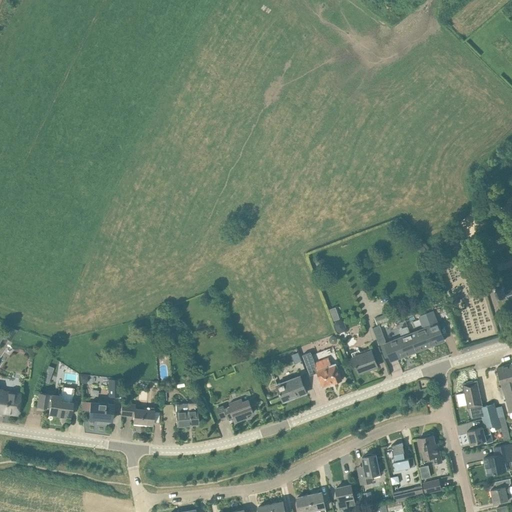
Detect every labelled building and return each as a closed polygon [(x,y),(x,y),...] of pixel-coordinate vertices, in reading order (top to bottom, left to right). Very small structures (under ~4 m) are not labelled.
[(453,228),(447,234),(454,242),(460,236),(453,228)] [(511,271),(508,272),(508,271),(507,271),(507,273),(502,274),(502,273),(501,273),(501,274),(500,275),(500,276),(501,279),(497,280),(495,281),(496,282),(496,283),(494,284),(497,293),(498,292),(499,295),(505,294),(506,298),(507,297),(508,299),(511,297),(511,271)] [(336,307),(330,309),(334,321),(340,319),(336,307)] [(433,311),(419,316),(424,329),(410,334),(417,351),(444,340),(438,323),(438,324),(433,311)] [(380,346),(387,343),(380,325),(373,328),(380,346)] [(391,361),(417,351),(410,334),(385,344),(391,361)] [(378,366),(374,357),(372,350),(353,357),(359,373),(378,366)] [(315,363),(314,361),(310,351),(302,354),(310,375),(318,372),(323,386),(334,382),(334,383),(342,380),(336,363),(331,365),(328,358),(315,363)] [(511,363),(497,367),(498,368),(503,388),(510,412),(511,411),(511,363)] [(54,368),(47,365),(42,380),(48,383),(54,368)] [(306,392),(303,383),(300,376),(277,385),(280,392),(283,401),(292,398),(291,396),(305,391),(306,393),(306,392)] [(108,379),(108,397),(120,397),(120,379),(108,379)] [(494,426),(500,424),(495,404),(483,406),(477,381),(462,384),(463,386),(462,388),(463,388),(463,390),(464,390),(463,391),(464,392),(468,408),(470,408),(472,418),(482,416),(484,427),(484,428),(489,427),(494,426)] [(1,389),(0,389),(0,411),(17,414),(20,394),(1,391),(1,389)] [(62,396),(52,395),(39,393),(39,396),(37,406),(46,407),(46,406),(50,407),(49,414),(70,417),(72,402),(62,400),(62,396)] [(280,397),(270,401),(272,405),(281,402),(280,397)] [(254,412),(250,403),(249,399),(243,402),(242,399),(229,403),(230,406),(225,408),(224,405),(217,408),(218,411),(222,421),(234,416),(236,422),(249,417),(248,414),(254,412)] [(112,421),(113,411),(113,404),(90,402),(89,418),(97,418),(101,418),(101,420),(112,421)] [(177,404),(175,404),(177,426),(187,425),(186,424),(189,423),(189,424),(198,423),(197,409),(196,409),(196,402),(177,404)] [(154,410),(134,409),(135,404),(122,403),(121,415),(134,416),(133,422),(152,424),(153,414),(154,410)] [(483,427),(467,431),(471,444),(486,440),(487,443),(493,441),(489,427),(484,428),(484,427),(483,428),(483,427)] [(426,437),(418,438),(421,450),(423,450),(425,458),(433,457),(434,463),(442,462),(438,443),(435,444),(433,435),(431,436),(430,434),(426,435),(426,437)] [(396,470),(415,466),(413,457),(405,459),(404,453),(402,443),(391,445),(395,461),(394,461),(396,470)] [(488,474),(497,472),(507,470),(506,462),(511,460),(511,443),(504,445),(494,447),(496,455),(484,458),(488,474)] [(364,465),(357,467),(360,484),(372,481),(371,475),(380,474),(380,472),(382,472),(380,463),(378,463),(376,454),(374,455),(372,454),(370,454),(369,454),(367,454),(366,455),(364,456),(362,457),(364,465)] [(420,478),(429,477),(428,465),(418,466),(420,478)] [(391,477),(393,484),(400,483),(398,476),(391,477)] [(511,493),(507,495),(505,487),(508,486),(510,482),(510,478),(505,479),(495,482),(497,488),(491,489),(494,503),(508,500),(511,498),(511,493)] [(426,493),(432,491),(441,489),(439,479),(423,483),(426,493)] [(351,485),(336,488),(339,501),(340,508),(347,507),(347,506),(355,504),(354,497),(353,494),(351,485)] [(401,491),(392,493),(395,502),(424,495),(422,486),(414,488),(415,491),(402,494),(401,491)] [(325,507),(324,502),(322,492),(310,494),(313,510),(320,508),(320,511),(326,511),(325,507)] [(305,511),(306,511),(313,510),(310,494),(297,497),(300,511),(305,511)] [(372,497),(365,498),(366,507),(374,505),(372,497)] [(285,511),(283,501),(271,504),(272,511),(285,511)] [(402,502),(387,505),(388,511),(391,511),(391,510),(403,507),(402,502)]
